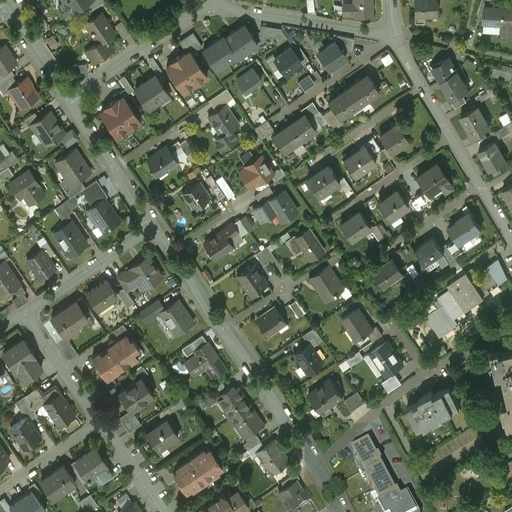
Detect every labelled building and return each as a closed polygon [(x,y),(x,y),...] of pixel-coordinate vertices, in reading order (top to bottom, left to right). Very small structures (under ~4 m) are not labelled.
[(67,0),(64,0),(63,1),(57,4),(65,15),(70,12),(73,9),(67,0)] [(62,0),(63,1),(64,0),(67,0),(73,9),(70,12),(65,15),(65,16),(84,3),(83,2),(86,0),(88,0),(88,1),(89,0),(62,0)] [(352,0),(341,0),(341,11),(352,11),(352,13),(353,13),(352,0)] [(371,0),(352,0),(353,13),(371,12),(371,5),(371,0)] [(436,0),(414,0),(414,13),(437,13),(436,0)] [(511,8),(494,8),(494,7),(484,7),(483,24),(501,25),(501,33),(511,33),(511,8)] [(101,12),(79,27),(80,28),(89,22),(94,29),(89,32),(90,34),(92,33),(98,42),(98,43),(106,38),(114,32),(110,26),(110,27),(106,21),(107,21),(101,12)] [(130,33),(121,21),(114,25),(123,38),(130,33)] [(280,27),(261,24),(259,36),(255,39),(257,43),(260,47),(272,39),(276,44),(286,37),(280,27)] [(223,34),(203,48),(216,68),(236,55),(237,56),(257,43),(255,39),(245,26),(241,25),(224,36),(223,34)] [(202,45),(192,31),(186,35),(196,49),(202,45)] [(353,38),(336,34),(334,40),(338,46),(342,47),(342,48),(351,49),(353,38)] [(186,35),(179,40),(186,52),(189,50),(188,50),(189,50),(191,53),(196,49),(186,35)] [(51,47),(58,44),(55,36),(48,39),(51,47)] [(98,42),(86,50),(93,61),(113,47),(106,38),(98,43),(98,42)] [(334,40),(318,52),(329,68),(346,57),(342,51),(342,48),(342,47),(338,46),(334,40)] [(4,44),(0,47),(0,72),(7,68),(16,62),(4,44)] [(290,46),(274,57),(284,72),(286,74),(291,71),(290,68),(295,65),(294,63),(299,59),(293,50),(290,46)] [(308,59),(299,46),(293,50),(299,59),(302,64),(308,59)] [(184,52),(170,61),(170,62),(170,61),(171,62),(167,65),(166,65),(184,91),(184,90),(206,75),(206,76),(206,75),(191,53),(189,50),(188,50),(189,50),(186,52),(184,53),(184,52)] [(448,56),(444,59),(443,57),(429,65),(433,72),(435,72),(440,80),(456,70),(448,56)] [(157,64),(153,57),(148,60),(153,67),(157,64)] [(477,64),(466,58),(463,63),(474,69),(477,64)] [(86,63),(68,65),(69,73),(87,70),(86,63)] [(157,64),(153,67),(156,72),(161,69),(157,64)] [(252,67),(236,78),(244,91),(249,87),(256,83),(261,80),(252,67)] [(0,72),(0,83),(12,75),(7,68),(0,72)] [(511,72),(493,68),(492,76),(510,80),(511,72)] [(456,70),(440,80),(451,99),(468,89),(456,70)] [(298,79),(305,90),(316,83),(310,72),(298,79)] [(168,93),(155,73),(145,80),(158,100),(168,93)] [(367,73),(360,79),(359,78),(354,81),(355,82),(348,87),(359,103),(379,90),(367,73)] [(12,75),(0,83),(0,89),(3,94),(9,90),(8,90),(17,83),(12,75)] [(17,83),(8,90),(9,90),(14,98),(15,98),(21,106),(28,102),(31,102),(34,100),(35,97),(37,95),(30,84),(31,84),(26,77),(17,83)] [(125,77),(120,80),(125,88),(130,84),(125,77)] [(145,80),(134,87),(148,107),(158,100),(145,80)] [(391,89),(385,80),(379,84),(385,93),(391,89)] [(497,94),(492,86),(486,90),(490,95),(490,96),(491,97),(497,94)] [(125,87),(120,91),(123,95),(125,98),(130,94),(125,87)] [(348,87),(341,91),(336,94),(336,95),(328,100),(340,117),(359,103),(348,87)] [(226,88),(212,97),(216,104),(231,94),(226,88)] [(486,90),(475,96),(478,102),(490,96),(490,95),(486,90)] [(117,97),(104,106),(105,108),(100,111),(117,136),(140,120),(125,98),(123,95),(118,98),(117,97)] [(463,96),(452,102),(455,108),(466,101),(463,96)] [(225,104),(208,116),(214,125),(215,125),(221,133),(220,134),(221,135),(231,128),(238,123),(225,104)] [(477,105),(461,115),(469,129),(469,128),(474,136),(483,130),(489,126),(485,119),(486,119),(477,105)] [(339,125),(329,109),(322,114),(327,122),(332,129),(339,125)] [(38,118),(30,124),(45,146),(64,133),(49,110),(38,118)] [(322,114),(319,110),(313,114),(321,126),(327,122),(322,114)] [(501,115),(504,124),(508,122),(511,131),(511,116),(510,111),(501,115)] [(34,112),(23,119),(28,126),(30,124),(38,118),(34,112)] [(315,128),(304,113),(289,123),(300,139),(307,134),(315,128)] [(265,119),(253,127),(261,138),(273,131),(265,119)] [(397,122),(379,134),(387,145),(391,151),(409,139),(397,122)] [(300,139),(289,123),(273,134),(282,148),(289,143),(290,145),(300,139)] [(507,124),(493,132),(497,139),(511,131),(507,124)] [(231,128),(221,135),(214,139),(220,149),(238,137),(231,128)] [(307,134),(300,139),(305,146),(312,141),(307,134)] [(374,138),(365,144),(372,155),(382,148),(374,138)] [(193,150),(185,139),(179,143),(177,140),(177,141),(179,143),(179,144),(180,146),(186,154),(193,150)] [(506,160),(494,140),(479,149),(494,175),(502,171),(498,165),(506,160)] [(166,145),(147,158),(156,172),(164,167),(166,170),(177,162),(171,152),(180,146),(179,144),(179,143),(177,141),(167,147),(166,145)] [(365,144),(344,159),(354,175),(375,160),(372,155),(365,144)] [(391,151),(387,145),(382,148),(388,158),(394,155),(391,151)] [(75,148),(55,161),(70,184),(71,185),(79,179),(90,171),(75,148)] [(11,150),(3,156),(0,158),(0,170),(0,171),(8,165),(17,159),(11,150)] [(260,155),(245,166),(257,183),(265,178),(264,177),(269,174),(272,172),(260,155)] [(436,162),(416,175),(426,189),(429,193),(440,185),(444,190),(452,185),(436,162)] [(328,164),(307,178),(318,195),(338,181),(339,181),(339,179),(328,164)] [(0,171),(0,170),(0,182),(7,177),(7,178),(14,174),(8,165),(0,171)] [(280,166),(272,172),(269,174),(274,181),(285,173),(280,166)] [(29,169),(9,183),(19,197),(25,193),(31,202),(44,193),(38,184),(39,184),(29,169)] [(217,177),(227,197),(234,193),(224,173),(217,177)] [(351,187),(343,176),(339,179),(339,181),(338,181),(345,191),(351,187)] [(79,179),(71,185),(70,184),(64,189),(70,197),(85,187),(79,179)] [(96,180),(81,190),(85,195),(84,195),(92,206),(104,198),(107,196),(96,180)] [(198,181),(182,192),(194,208),(210,197),(198,181)] [(215,183),(209,187),(217,200),(224,195),(215,183)] [(511,183),(502,189),(511,205),(511,183)] [(268,185),(254,195),(258,201),(272,191),(268,185)] [(397,189),(378,202),(389,218),(408,205),(397,189)] [(429,193),(426,189),(414,196),(421,206),(433,198),(429,193)] [(297,210),(284,190),(268,200),(268,201),(273,209),(275,208),(282,219),(297,210)] [(421,206),(414,196),(408,201),(415,211),(421,206)] [(92,206),(86,209),(102,232),(119,220),(104,198),(92,206)] [(268,199),(262,203),(261,203),(252,208),(261,221),(275,212),(281,220),(282,219),(275,208),(273,209),(268,201),(268,200),(268,199)] [(66,200),(54,208),(65,224),(71,220),(72,220),(68,214),(73,210),(66,200)] [(359,210),(340,223),(350,239),(370,226),(359,210)] [(470,211),(457,219),(458,220),(448,227),(453,233),(456,236),(460,242),(481,228),(470,211)] [(247,214),(237,220),(245,233),(254,227),(247,214)] [(71,220),(65,224),(53,232),(64,248),(67,246),(71,253),(86,243),(71,220)] [(385,236),(377,225),(371,229),(379,240),(385,236)] [(308,228),(296,236),(294,234),(285,240),(294,254),(307,245),(314,255),(323,249),(308,228)] [(222,230),(204,242),(215,258),(232,246),(230,244),(231,243),(228,238),(222,230)] [(243,247),(234,234),(228,238),(231,243),(230,244),(232,246),(236,252),(243,247)] [(433,235),(413,249),(424,264),(442,252),(444,251),(441,247),(433,235)] [(456,236),(446,243),(453,253),(463,246),(460,242),(456,236)] [(55,253),(46,241),(39,246),(41,249),(42,249),(48,258),(55,253)] [(453,253),(446,243),(441,247),(444,251),(442,252),(449,261),(456,257),(453,253)] [(10,258),(0,245),(0,244),(0,258),(1,261),(2,260),(4,262),(10,258)] [(276,259),(267,245),(261,249),(269,261),(270,262),(276,259)] [(48,258),(42,249),(41,249),(26,259),(38,277),(54,266),(48,258)] [(269,261),(261,249),(255,253),(263,265),(269,261)] [(344,260),(338,251),(326,259),(331,265),(339,260),(340,262),(344,260)] [(152,263),(148,256),(141,260),(142,261),(138,264),(137,263),(130,268),(130,269),(126,271),(134,283),(140,279),(141,280),(144,281),(147,286),(161,276),(156,268),(157,268),(153,262),(152,263)] [(392,257),(380,265),(379,264),(371,269),(382,285),(402,272),(392,257)] [(472,266),(467,270),(466,269),(462,272),(458,275),(448,282),(448,283),(450,285),(465,307),(466,308),(466,307),(465,306),(482,294),(483,296),(484,295),(489,291),(487,287),(486,287),(497,279),(499,282),(507,277),(497,258),(487,265),(488,267),(478,274),(472,266)] [(1,261),(0,262),(0,279),(11,273),(4,262),(2,260),(1,261)] [(253,263),(236,274),(250,294),(259,288),(257,287),(266,281),(253,263)] [(328,265),(310,277),(325,299),(336,292),(334,290),(341,285),(328,265)] [(126,271),(126,270),(117,276),(123,287),(125,290),(135,283),(134,283),(126,271)] [(417,283),(408,270),(402,274),(411,287),(417,283)] [(11,273),(0,279),(0,292),(3,296),(13,289),(19,285),(11,273)] [(106,279),(86,293),(97,308),(117,295),(106,279)] [(448,283),(437,291),(438,293),(450,285),(448,283)] [(19,285),(13,289),(18,296),(23,292),(23,293),(25,291),(20,284),(19,285)] [(465,307),(450,285),(438,293),(441,297),(453,316),(454,315),(465,307)] [(125,290),(123,287),(117,291),(127,306),(134,301),(125,290)] [(23,293),(23,292),(18,296),(12,300),(17,307),(28,300),(23,293)] [(90,309),(82,297),(76,300),(84,312),(90,309)] [(453,316),(441,297),(435,301),(438,307),(426,315),(440,335),(459,322),(454,315),(453,316)] [(164,308),(159,311),(175,334),(193,321),(187,313),(177,298),(164,308)] [(158,299),(144,309),(149,317),(159,311),(164,308),(158,299)] [(76,300),(68,305),(68,307),(64,310),(63,308),(51,317),(57,325),(58,324),(65,335),(78,327),(76,324),(87,316),(84,312),(76,300)] [(304,312),(295,300),(289,304),(298,316),(304,312)] [(274,306),(256,318),(267,335),(278,328),(277,327),(285,321),(274,306)] [(358,308),(342,319),(356,339),(363,335),(363,336),(365,335),(365,333),(367,332),(372,328),(358,308)] [(123,323),(113,330),(119,339),(126,333),(126,334),(129,332),(123,323)] [(383,334),(376,325),(372,328),(367,332),(373,341),(383,334)] [(314,327),(301,335),(305,341),(312,336),(317,344),(323,340),(314,327)] [(119,339),(107,346),(109,349),(101,354),(99,352),(92,357),(100,369),(102,368),(108,377),(119,370),(117,368),(129,360),(130,362),(138,357),(133,350),(138,346),(132,337),(130,339),(126,334),(126,333),(119,339)] [(202,334),(189,342),(194,349),(206,341),(202,334)] [(70,348),(62,336),(55,341),(69,360),(78,354),(73,346),(70,348)] [(23,338),(2,352),(7,360),(8,359),(10,359),(23,377),(27,374),(29,375),(30,375),(41,367),(34,356),(35,355),(23,338)] [(214,354),(206,342),(207,342),(206,341),(194,349),(197,353),(185,362),(191,370),(203,362),(213,377),(225,369),(215,354),(214,354)] [(403,364),(387,341),(372,351),(378,360),(376,361),(386,375),(403,364)] [(308,342),(293,352),(307,372),(322,362),(308,342)] [(443,344),(433,350),(437,356),(447,350),(443,344)] [(140,346),(135,349),(138,355),(144,352),(140,346)] [(511,349),(506,351),(499,353),(499,350),(491,352),(497,376),(502,375),(506,389),(511,387),(511,349)] [(359,350),(346,359),(351,366),(364,356),(359,350)] [(487,354),(459,370),(464,380),(484,368),(483,366),(489,362),(487,354)] [(1,363),(0,363),(0,378),(8,373),(1,363)] [(143,366),(130,375),(134,381),(140,377),(141,377),(147,373),(143,366)] [(397,373),(383,380),(388,390),(402,383),(397,373)] [(141,377),(140,377),(134,381),(118,392),(130,408),(143,399),(144,401),(153,395),(141,377)] [(113,378),(98,388),(102,394),(117,383),(113,378)] [(330,378),(308,394),(322,415),(332,409),(329,405),(342,396),(330,378)] [(55,385),(43,393),(48,400),(60,392),(55,385)] [(450,385),(434,393),(432,391),(418,398),(420,401),(406,407),(417,429),(445,415),(444,414),(460,406),(450,385)] [(38,386),(24,396),(27,400),(30,404),(42,396),(37,388),(39,387),(38,386)] [(232,386),(223,392),(225,395),(220,398),(232,416),(249,404),(237,386),(234,388),(232,386)] [(511,387),(506,389),(509,403),(501,405),(505,419),(506,418),(508,426),(511,424),(511,387)] [(213,390),(201,398),(205,404),(218,396),(213,390)] [(357,391),(345,399),(352,411),(365,402),(357,391)] [(46,402),(43,404),(58,425),(74,413),(68,404),(67,404),(59,393),(60,393),(60,392),(48,400),(46,402)] [(24,396),(15,402),(18,406),(27,400),(24,396)] [(42,396),(30,404),(34,410),(43,404),(46,402),(42,396)] [(27,400),(18,406),(25,417),(26,416),(29,420),(37,415),(34,410),(30,404),(27,400)] [(173,401),(157,412),(161,418),(177,407),(173,401)] [(249,404),(232,416),(245,435),(263,424),(249,404)] [(131,410),(121,417),(130,431),(140,424),(131,410)] [(29,420),(26,416),(25,417),(10,427),(18,440),(21,438),(27,446),(41,437),(29,420)] [(176,433),(166,418),(146,432),(158,449),(171,440),(169,438),(176,433)] [(256,434),(243,443),(247,449),(260,440),(256,434)] [(289,461),(274,439),(264,446),(257,451),(258,454),(272,473),(289,461)] [(260,440),(247,449),(253,457),(258,454),(257,451),(264,446),(260,440)] [(0,445),(0,464),(9,458),(0,445)] [(378,461),(370,445),(352,455),(357,464),(358,464),(367,481),(376,499),(383,511),(420,511),(413,497),(407,500),(403,494),(397,497),(381,466),(383,465),(380,460),(378,461)] [(95,448),(75,461),(89,481),(91,479),(91,478),(89,475),(98,470),(105,480),(114,474),(106,463),(95,448)] [(209,448),(205,451),(204,449),(176,468),(177,470),(173,473),(186,491),(197,484),(198,486),(212,476),(211,474),(222,466),(209,448)] [(507,459),(497,466),(505,478),(511,473),(511,467),(509,462),(507,459)] [(63,464),(40,480),(52,497),(75,482),(63,464)] [(295,472),(281,482),(285,487),(295,480),(299,477),(295,472)] [(302,490),(295,480),(285,487),(278,492),(284,500),(285,499),(292,509),(287,511),(298,511),(296,509),(301,506),(302,507),(310,501),(303,490),(302,490)] [(237,489),(226,496),(225,495),(220,494),(219,500),(221,504),(219,505),(217,505),(214,501),(205,507),(199,506),(199,510),(197,511),(195,511),(238,511),(246,507),(248,505),(237,489)] [(126,492),(116,498),(120,503),(129,497),(126,492)] [(90,493),(79,500),(86,511),(98,504),(90,493)] [(45,511),(33,494),(9,510),(10,511),(45,511)] [(141,511),(134,501),(118,511),(141,511)]
